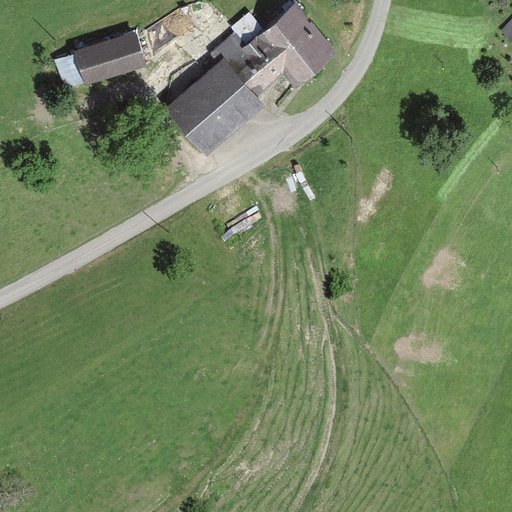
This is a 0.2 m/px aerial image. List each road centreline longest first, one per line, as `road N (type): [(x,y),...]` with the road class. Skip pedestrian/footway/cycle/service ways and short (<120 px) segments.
road 1 (unclassified): [(384,0),(349,83),(299,129),(0,298)]
road 2 (track): [(302,511),(338,424),(339,357),(299,216),(241,166)]
road 3 (track): [(155,511),(234,435),(265,362),(279,255),(275,218),(257,178)]
